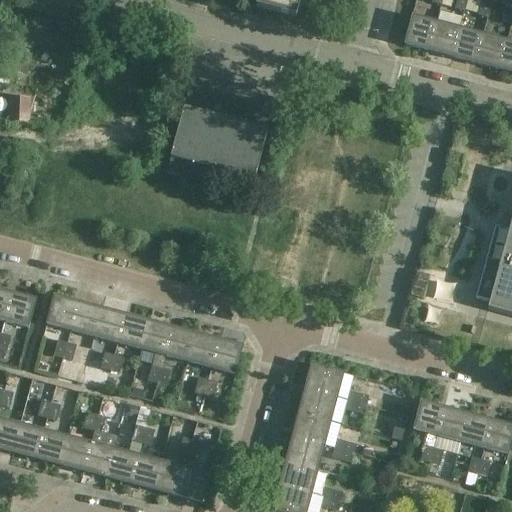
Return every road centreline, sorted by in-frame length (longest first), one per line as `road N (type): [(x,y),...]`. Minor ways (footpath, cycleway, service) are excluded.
road 1 (residential): [(282,323),(0,249)]
road 2 (residential): [(353,64),(102,0)]
road 3 (residential): [(511,386),(282,323)]
road 4 (residential): [(234,511),(282,323)]
road 5 (residential): [(511,107),(353,64)]
